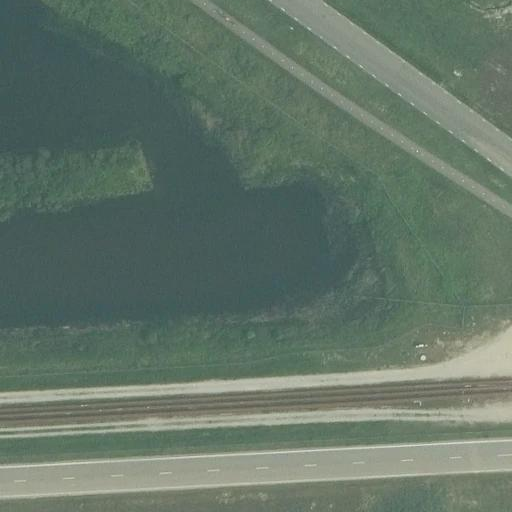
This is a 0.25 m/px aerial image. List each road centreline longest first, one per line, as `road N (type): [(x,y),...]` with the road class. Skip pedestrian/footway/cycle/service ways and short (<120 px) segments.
road 1 (unclassified): [(511,451),(0,479)]
road 2 (unclassified): [(294,0),(511,154)]
